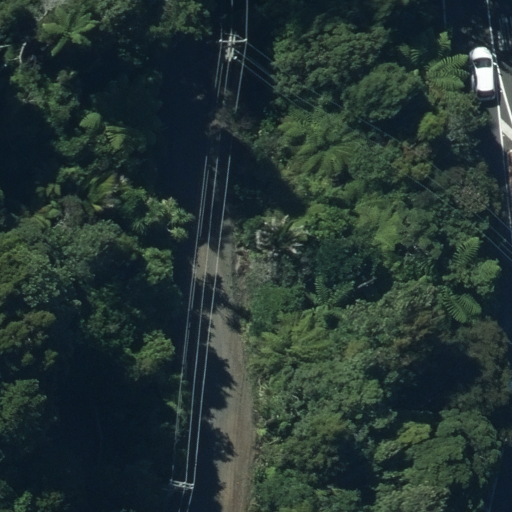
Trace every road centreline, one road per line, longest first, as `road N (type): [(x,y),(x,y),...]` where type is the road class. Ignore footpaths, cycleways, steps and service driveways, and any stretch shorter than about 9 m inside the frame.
road 1 (residential): [(199,511),(218,425),(209,239),(183,0)]
road 2 (secondary): [(511,305),(479,149),(486,0)]
